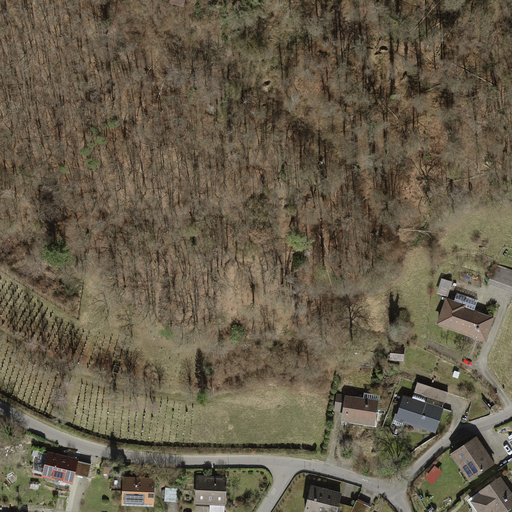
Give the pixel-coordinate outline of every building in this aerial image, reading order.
[(511,272),(496,267),(489,286),(511,293),(511,272)] [(492,319),(447,304),(439,327),(484,342),(492,319)] [(403,349),(390,348),(389,361),(402,362),(403,349)] [(448,395),(418,386),(414,401),(443,410),(448,395)] [(378,403),(344,399),(340,424),(374,429),(378,403)] [(414,401),(405,399),(398,425),(436,436),(443,410),(414,401)] [(476,439),(452,457),(469,480),(493,462),(476,439)] [(81,461),(50,453),(44,476),(76,484),(81,461)] [(155,480),(122,479),(122,505),(155,505),(155,480)] [(511,496),(502,481),(472,502),(478,511),(502,511),(511,505),(511,496)] [(226,483),(195,483),(195,506),(226,507),(226,483)] [(342,497),(311,489),(305,511),(338,511),(340,507),(342,497)] [(178,493),(166,494),(166,504),(178,504),(178,493)] [(370,511),(371,510),(358,503),(352,511),(370,511)]
